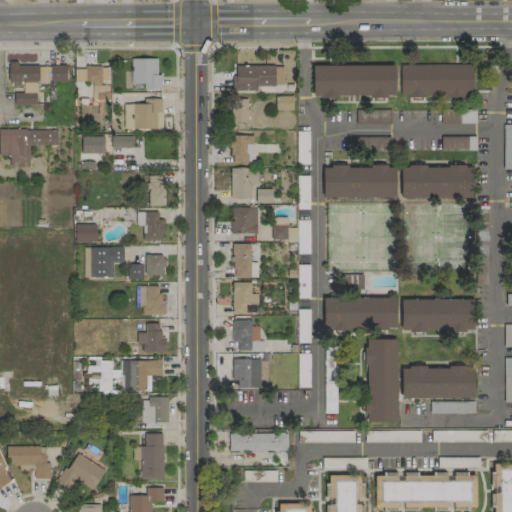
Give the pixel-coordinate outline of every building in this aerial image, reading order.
[(160,89),(160,75),(156,75),(156,58),(130,59),(131,89),(141,89),(160,89)] [(65,81),(65,66),(17,65),(17,62),(8,61),(8,82),(21,82),(21,93),(14,92),(14,104),(35,104),(36,81),(65,81)] [(231,91),(256,90),(256,86),(283,86),(282,65),(235,66),(235,75),(231,75),(231,91)] [(393,65),(393,95),(385,95),(385,97),(370,97),(369,95),(336,95),(336,97),(320,97),(320,95),(312,95),(312,66),(393,65)] [(399,65),(399,94),(408,94),(408,97),(423,97),(423,95),(470,95),(471,65),(399,65)] [(74,81),(92,81),(91,99),(108,100),(108,85),(100,85),(100,67),(74,67),(74,81)] [(292,96),(275,96),(275,110),(291,110),(292,96)] [(161,128),(160,98),(144,99),(144,104),(122,104),(123,129),(161,128)] [(248,122),(247,98),(229,99),(230,123),(248,122)] [(28,166),(28,145),(56,145),(56,129),(0,130),(0,155),(8,155),(9,167),(28,166)] [(230,163),(253,163),(254,135),(230,135),(230,163)] [(103,136),(80,136),(80,162),(88,161),(88,153),(103,153),(103,136)] [(133,147),(133,136),(110,136),(111,148),(133,147)] [(394,197),(322,197),(322,168),(329,168),(330,165),(346,165),(347,167),(369,167),(369,165),(386,165),(386,167),(394,167),(394,197)] [(467,197),(400,198),(399,168),(407,168),(407,165),(424,165),(425,167),(447,167),(447,165),(464,165),(464,167),(469,166),(469,174),(471,174),(472,188),(467,188),(467,197)] [(257,184),(256,168),(229,168),(230,199),(249,198),(249,184),(257,184)] [(162,206),(163,175),(147,175),(147,205),(162,206)] [(271,189),(255,189),(255,201),(270,202),(271,189)] [(230,233),(255,233),(256,207),(230,207),(230,233)] [(157,211),(136,212),(136,226),(142,226),(142,241),(163,240),(162,219),(157,219),(157,211)] [(95,242),(94,224),(74,224),(74,242),(95,242)] [(256,262),(249,263),(249,243),(231,244),(232,278),(256,278),(256,262)] [(83,277),(112,277),(112,263),(122,262),(122,247),(82,247),(83,277)] [(163,275),(163,256),(144,255),(143,275),(163,275)] [(142,279),(142,264),(127,264),(127,279),(142,279)] [(362,287),(362,275),(350,275),(350,281),(343,281),(343,287),(362,287)] [(249,283),(232,282),(231,313),(245,314),(245,304),(257,304),(257,293),(249,293),(249,283)] [(136,314),(163,314),(164,299),(158,299),(159,286),(137,286),(136,314)] [(395,298),(323,297),(322,329),(395,329),(395,298)] [(472,299),(399,299),(400,331),(473,330),(472,299)] [(231,320),(232,342),(237,342),(237,351),(262,351),(262,340),(257,340),(257,326),(250,326),(250,320),(231,320)] [(141,352),(162,352),(161,323),(144,323),(144,332),(136,332),(136,344),(141,344),(141,352)] [(396,339),(365,339),(364,422),(395,422),(396,339)] [(259,388),(258,358),(231,359),(231,381),(236,380),(236,388),(259,388)] [(110,361),(93,360),(93,365),(88,365),(88,383),(97,384),(97,392),(110,393),(110,361)] [(160,375),(161,361),(119,360),(119,391),(149,392),(149,375),(160,375)] [(472,366),(400,367),(400,399),(473,398),(472,366)] [(166,397),(140,398),(141,423),(167,422),(166,397)] [(228,451),(286,450),(286,432),(228,433),(228,451)] [(161,479),(162,434),(143,433),(143,446),(132,446),(131,460),(139,460),(139,479),(161,479)] [(45,447),(7,446),(7,464),(18,464),(18,470),(33,471),(33,478),(49,479),(49,462),(44,462),(45,447)] [(92,490),(104,470),(74,452),(55,483),(67,490),(74,479),(92,490)] [(0,486),(12,480),(0,459),(0,486)] [(511,511),(511,464),(493,465),(494,490),(492,490),(492,511),(511,511)] [(375,475),(374,508),(474,511),(476,475),(399,473),(399,476),(375,475)] [(360,511),(360,475),(328,475),(328,502),(328,511),(360,511)] [(161,487),(144,488),(144,495),(127,495),(127,511),(149,511),(150,501),(162,501),(161,487)] [(276,503),(275,511),(310,511),(310,504),(276,503)]
